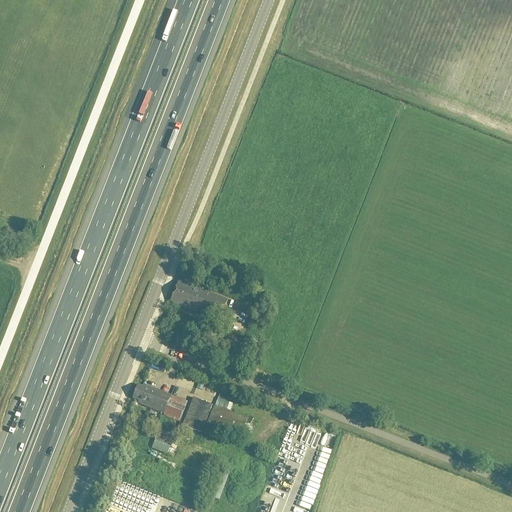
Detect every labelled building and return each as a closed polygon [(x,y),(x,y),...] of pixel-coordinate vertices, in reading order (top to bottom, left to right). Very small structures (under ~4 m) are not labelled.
[(219,322),(227,301),(179,282),(170,303),(219,322)] [(239,344),(232,336),(232,332),(226,333),(227,337),(222,338),(219,347),(226,354),(236,353),(239,344)] [(163,414),(170,396),(143,385),(142,388),(138,386),(133,399),(138,402),(137,404),(163,414)] [(180,423),(187,403),(170,396),(163,414),(163,416),(180,423)] [(229,396),(224,408),(239,414),(243,402),(229,396)] [(193,398),(182,426),(201,434),(212,406),(193,398)] [(240,436),(247,420),(246,420),(246,421),(214,408),(214,407),(207,423),(208,423),(240,436)] [(159,429),(155,441),(170,447),(174,436),(159,429)]
